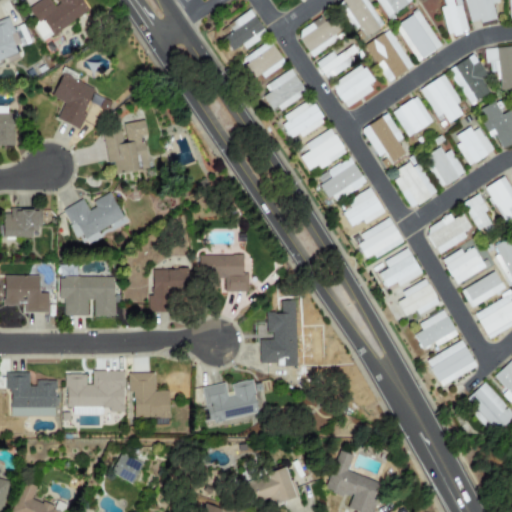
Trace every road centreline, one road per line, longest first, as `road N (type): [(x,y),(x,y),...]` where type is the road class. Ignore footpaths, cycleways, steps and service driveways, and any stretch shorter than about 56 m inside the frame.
road 1 (secondary): [(390,377),(387,351),(341,271),(174,18)]
road 2 (secondary): [(146,37),(369,362),(390,377)]
road 3 (residential): [(0,343),(213,343)]
road 4 (secondary): [(390,377),(462,511)]
